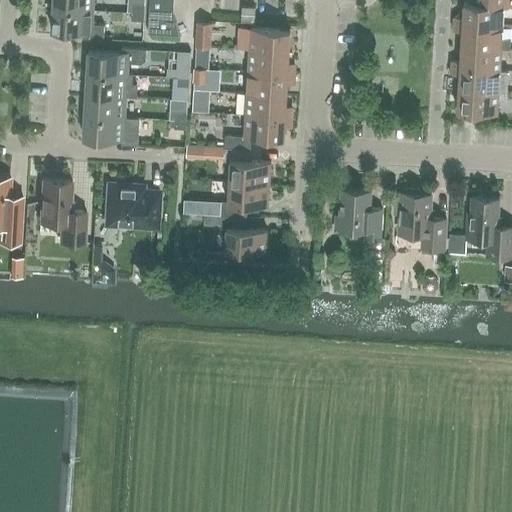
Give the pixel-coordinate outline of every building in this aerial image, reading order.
[(53,0),(53,7),(93,10),(93,0),(53,0)] [(149,0),(149,10),(173,12),(173,0),(149,0)] [(454,17),(453,24),(502,27),(504,5),(511,5),(511,0),(464,0),(463,18),(454,17)] [(132,4),(132,12),(144,13),(144,5),(132,4)] [(241,22),(254,22),(255,7),(241,6),(241,22)] [(84,32),(84,37),(104,38),(105,24),(92,24),(93,10),(53,7),(51,30),(84,32)] [(173,12),(149,10),(147,33),(179,35),(179,34),(173,12)] [(144,13),(132,12),(131,20),(143,21),(144,13)] [(198,21),(197,36),(196,47),(207,47),(210,47),(211,22),(198,21)] [(461,46),(501,49),(510,49),(511,38),(502,37),(502,27),(453,24),(453,31),(462,31),(461,46)] [(250,27),(249,50),(289,52),(290,30),(250,27)] [(451,61),(451,67),(500,70),(501,49),(461,46),(460,61),(451,61)] [(88,50),(87,72),(127,75),(127,74),(128,62),(140,63),(144,59),(145,49),(120,47),(120,52),(88,50)] [(249,50),(248,71),(295,74),(295,67),(288,67),(289,52),(249,50)] [(196,58),(195,67),(207,68),(209,68),(209,59),(207,59),(196,58)] [(207,68),(195,67),(194,81),(206,82),(207,68)] [(459,74),(459,89),(507,92),(508,83),(499,83),(500,70),(451,67),(450,74),(459,74)] [(167,76),(189,78),(190,69),(177,69),(168,68),(167,76)] [(248,71),(246,93),(287,95),(287,80),(294,81),(295,74),(248,71)] [(87,72),(86,94),(126,96),(138,96),(138,83),(133,83),(134,74),(127,74),(127,75),(87,72)] [(189,78),(177,78),(176,86),(188,86),(189,78)] [(507,101),(507,92),(459,89),(458,107),(457,114),(463,114),(463,112),(497,114),(498,107),(498,100),(507,101)] [(246,93),(245,114),(292,117),(292,110),(286,110),(287,95),(246,93)] [(86,94),(84,116),(124,118),(126,96),(86,94)] [(175,113),(174,121),(186,121),(187,113),(175,113)] [(226,136),(225,147),(251,149),(251,137),(282,139),(283,123),(292,124),(292,117),(245,114),(244,137),(226,136)] [(124,118),(84,116),(83,137),(137,141),(138,119),(124,118)] [(186,121),(174,121),(174,128),(186,129),(186,121)] [(187,153),(186,156),(224,158),(225,147),(207,146),(187,145),(187,146),(187,153)] [(231,162),(230,182),(269,184),(270,162),(250,160),(251,149),(225,147),(224,158),(224,161),(231,162)] [(0,240),(19,242),(21,207),(8,206),(10,177),(0,176),(0,240)] [(39,221),(60,222),(59,241),(84,242),(86,212),(70,211),(71,181),(42,179),(39,221)] [(222,201),(221,215),(246,217),(247,205),(268,206),(269,184),(230,182),(228,201),(222,201)] [(107,183),(105,218),(112,225),(153,228),(155,191),(143,190),(143,185),(107,183)] [(397,192),(395,212),(400,212),(399,233),(422,234),(421,247),(444,249),(446,219),(429,218),(431,194),(420,193),(420,190),(418,187),(403,186),(401,188),(401,192),(397,192)] [(341,189),(339,214),(335,218),(335,226),(340,231),(350,232),(352,229),(366,230),(366,238),(365,257),(384,258),(384,253),(385,237),(380,237),(382,209),(370,208),(371,190),(341,189)] [(450,235),(449,255),(466,256),(467,238),(488,239),(487,255),(511,256),(511,226),(497,225),(499,198),(472,196),(471,213),(468,212),(466,236),(450,235)] [(196,214),(196,200),(185,199),(184,213),(196,214)] [(220,226),(220,229),(226,230),(225,250),(265,252),(266,230),(245,228),(246,217),(221,215),(220,226)] [(391,248),(384,253),(390,260),(396,254),(391,248)] [(91,262),(90,280),(114,281),(115,270),(106,263),(101,262),(91,262)] [(368,268),(368,280),(381,281),(381,268),(368,268)] [(424,281),(423,287),(428,292),(434,292),(438,288),(439,282),(434,277),(428,277),(424,281)]
